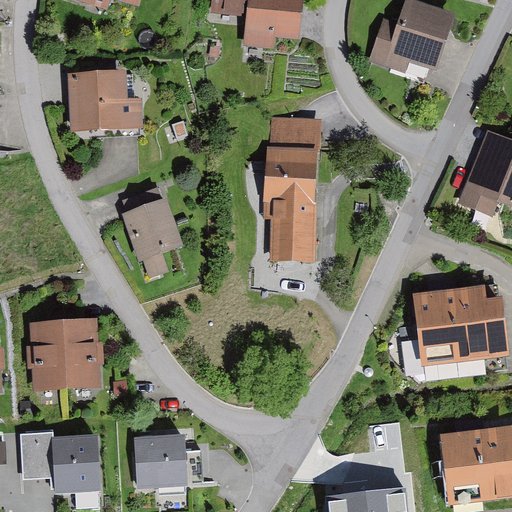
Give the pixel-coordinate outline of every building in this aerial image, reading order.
[(77,0),(106,9),(109,0),(117,0),(141,8),(143,0),(77,0)] [(299,41),(304,0),(211,0),(210,13),(246,17),(243,45),(275,49),(276,38),(299,41)] [(456,14),(414,0),(404,0),(396,24),(382,20),(368,61),(405,73),(409,61),(437,71),(456,14)] [(126,99),(125,72),(69,74),(72,131),(143,128),(141,98),(126,99)] [(272,118),(271,148),(317,150),(321,150),(323,120),(272,118)] [(184,122),(173,126),(177,140),(188,136),(184,122)] [(511,143),(490,135),(461,206),(492,219),(497,206),(511,212),(511,143)] [(315,202),(317,150),(271,148),(268,148),(264,218),(272,219),(270,262),(315,264),(318,203),(315,202)] [(121,201),(126,213),(161,201),(157,188),(121,201)] [(181,246),(165,200),(161,201),(126,213),(122,215),(139,263),(144,261),(150,278),(168,272),(161,253),(181,246)] [(483,294),(417,301),(426,368),(508,361),(503,306),(484,308),(483,294)] [(98,342),(97,319),(63,321),(67,388),(101,386),(100,365),(106,365),(104,342),(98,342)] [(67,388),(63,321),(30,323),(31,346),(27,346),(28,369),(34,368),(35,390),(67,388)] [(34,402),(20,402),(20,416),(34,416),(34,402)] [(55,478),(52,438),(52,433),(20,435),(23,480),(39,479),(55,478)] [(511,445),(511,433),(444,440),(451,506),(511,500),(511,445)] [(185,435),(134,438),(137,489),(202,485),(201,452),(185,452),(185,435)] [(102,488),(99,436),(52,438),(55,478),(56,491),(102,488)] [(405,511),(403,490),(328,499),(329,511),(405,511)]
